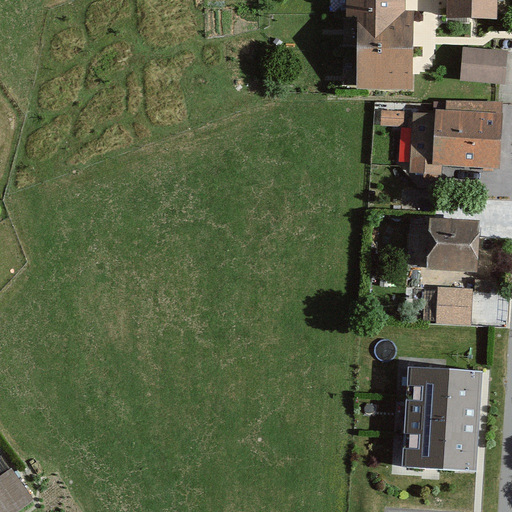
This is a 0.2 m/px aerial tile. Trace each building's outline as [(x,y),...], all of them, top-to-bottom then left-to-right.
[(404,0),(347,0),(347,24),(353,24),(404,24),(404,0)] [(501,0),(444,0),(443,29),(501,31),(501,0)] [(404,24),(353,24),(353,58),(410,58),(411,25),(404,24)] [(509,54),(461,54),(461,91),(509,91),(509,54)] [(410,58),(353,58),(353,96),(410,96),(410,58)] [(507,122),(412,117),(410,177),(504,181),(507,122)] [(484,227),(428,226),(427,282),(483,283),(484,227)] [(438,322),(472,323),(474,286),(439,285),(438,322)] [(483,374),(401,370),(395,476),(478,480),(483,374)] [(0,511),(27,511),(33,508),(0,459),(0,511)]
